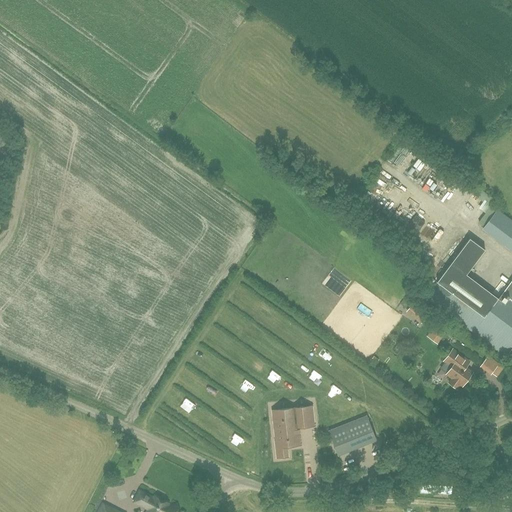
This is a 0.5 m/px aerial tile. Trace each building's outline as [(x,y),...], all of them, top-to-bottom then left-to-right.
[(0,135),(0,165),(14,145),(0,135)] [(420,207),(422,203),(413,198),(411,201),(420,207)] [(511,250),(511,220),(498,210),(484,229),(511,250)] [(511,280),(494,305),(447,270),(426,297),(507,357),(511,360),(511,280)] [(412,305),(408,311),(423,322),(427,316),(421,312),(424,308),(416,301),(413,305),(412,305)] [(436,343),(444,332),(436,326),(428,336),(436,343)] [(453,367),(448,374),(454,379),(450,383),(458,389),(462,385),(464,386),(473,373),(466,368),(471,362),(454,350),(445,361),(453,367)] [(498,364),(491,373),(497,377),(504,368),(498,364)] [(298,428),(302,428),(314,427),(312,406),(272,411),(276,441),(275,441),(277,458),(288,457),(287,447),(300,446),(298,428)] [(329,431),(339,455),(376,440),(367,416),(329,431)] [(511,488),(498,488),(497,502),(511,502),(511,488)] [(149,510),(147,511),(178,511),(176,505),(171,507),(167,506),(168,504),(155,497),(154,499),(140,492),(134,502),(149,510)]
